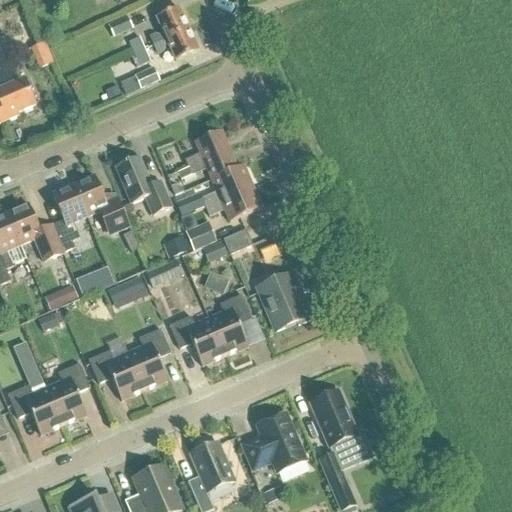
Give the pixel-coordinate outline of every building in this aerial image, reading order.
[(188,33),(179,12),(156,22),(164,39),(161,40),(155,37),(149,40),(153,49),(188,33)] [(108,30),(113,43),(132,35),(126,22),(108,30)] [(188,33),(153,49),(157,57),(163,55),(163,50),(168,48),(176,65),(198,55),(188,33)] [(135,58),(146,53),(140,41),(129,46),(135,58)] [(151,65),(146,53),(135,58),(140,70),(151,65)] [(0,126),(18,119),(17,116),(35,109),(29,95),(33,93),(29,83),(25,85),(24,82),(20,83),(15,70),(0,76),(0,126)] [(156,72),(137,80),(144,94),(162,87),(156,72)] [(229,154),(221,134),(195,145),(200,156),(185,162),(189,171),(229,154)] [(229,154),(189,171),(192,178),(207,172),(212,185),(245,171),(244,169),(236,171),(229,154)] [(172,212),(160,184),(151,189),(139,161),(115,171),(131,206),(131,208),(144,203),(152,220),(172,212)] [(201,201),(202,203),(191,208),(189,204),(176,209),(181,222),(206,212),(253,192),(245,171),(212,185),(216,195),(201,201)] [(95,179),(73,188),(87,221),(100,215),(106,231),(126,222),(117,201),(106,206),(95,179)] [(62,225),(51,229),(63,256),(75,251),(72,245),(80,242),(73,227),(87,221),(73,188),(51,198),(62,225)] [(262,212),(253,192),(206,212),(209,220),(224,213),(229,226),(262,212)] [(134,215),(131,208),(131,206),(122,210),(125,218),(134,215)] [(29,208),(7,217),(21,249),(34,243),(40,258),(48,255),(51,261),(63,256),(51,229),(39,234),(29,208)] [(7,217),(0,219),(0,288),(10,284),(5,273),(13,269),(13,267),(24,262),(19,250),(21,249),(7,217)] [(193,255),(216,246),(208,225),(185,235),(193,255)] [(252,249),(246,233),(222,243),(229,259),(252,249)] [(122,240),(130,258),(140,253),(132,236),(122,240)] [(163,249),(169,264),(190,256),(184,241),(163,249)] [(203,255),(208,269),(227,261),(222,248),(203,255)] [(146,279),(152,294),(183,280),(176,266),(146,279)] [(257,292),(276,336),(297,327),(298,330),(313,323),(307,307),(303,309),(297,294),(300,292),(295,280),(291,281),(290,277),(257,292)] [(130,307),(147,300),(139,281),(122,288),(130,307)] [(77,301),(72,289),(44,301),(49,313),(77,301)] [(223,317),(209,323),(225,361),(248,351),(238,328),(251,323),(241,299),(219,308),(223,317)] [(63,326),(59,315),(53,317),(53,316),(38,323),(43,335),(58,329),(57,328),(63,326)] [(225,361),(209,323),(194,329),(191,320),(169,330),(179,354),(192,348),(202,370),(225,361)] [(142,351),(128,358),(144,395),(167,385),(157,363),(170,357),(160,333),(138,343),(142,351)] [(17,362),(30,357),(26,347),(13,353),(17,362)] [(144,395),(128,358),(114,364),(110,355),(88,364),(98,388),(111,383),(121,405),(144,395)] [(62,386),(47,392),(63,430),(86,420),(77,397),(90,392),(79,368),(58,377),(62,386)] [(63,430),(47,392),(33,398),(29,389),(7,399),(18,422),(30,417),(40,439),(63,430)] [(309,408),(328,451),(357,439),(355,434),(338,395),(309,408)] [(274,470),(302,458),(285,418),(257,430),(262,442),(256,445),(256,443),(241,449),(252,474),(272,466),(274,470)] [(358,439),(328,451),(331,458),(317,464),(337,511),(350,511),(357,509),(337,463),(367,450),(359,432),(355,434),(358,439)] [(213,511),(207,497),(234,485),(218,447),(190,459),(199,480),(187,485),(198,511),(213,511)] [(133,483),(140,497),(125,504),(128,511),(182,511),(163,470),(133,483)] [(96,499),(69,510),(65,511),(117,511),(111,497),(97,503),(96,499)]
